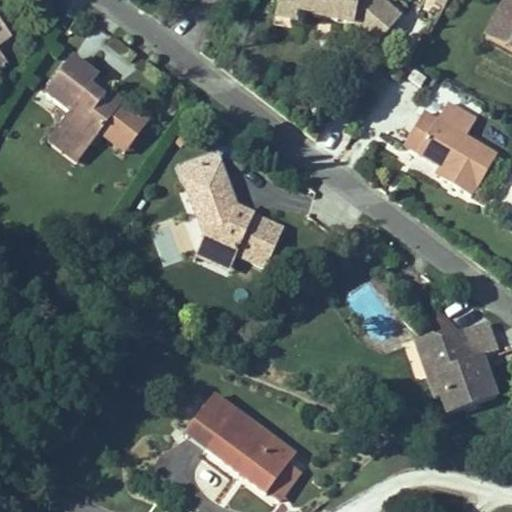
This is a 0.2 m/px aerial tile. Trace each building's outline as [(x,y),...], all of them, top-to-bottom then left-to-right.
[(300,0),(277,0),(274,27),(298,30),(298,25),(356,33),(358,16),(390,40),(403,23),(373,0),(301,0),(300,0)] [(423,0),(422,3),(444,12),(449,0),(423,0)] [(511,0),(508,0),(482,48),(511,65),(511,0)] [(380,53),(390,40),(358,16),(356,33),(380,53)] [(0,49),(9,43),(0,31),(0,49)] [(75,174),(124,108),(108,97),(105,101),(92,91),(98,82),(71,62),(43,100),(69,119),(45,151),(75,174)] [(424,119),(407,147),(429,160),(426,165),(439,172),(444,176),(438,186),(470,205),(476,194),(478,195),(497,162),(465,143),(475,126),(446,109),(436,126),(424,119)] [(429,160),(407,147),(404,152),(426,165),(429,160)] [(263,277),(281,233),(253,221),(250,227),(235,220),(238,214),(215,158),(175,173),(201,242),(193,262),(226,277),(232,264),(263,277)] [(433,183),(438,186),(444,176),(439,172),(433,183)] [(253,221),(238,214),(235,220),(250,227),(253,221)] [(226,277),(193,262),(188,273),(221,288),(226,277)] [(485,329),(461,338),(472,367),(475,366),(498,357),(489,331),(485,329)] [(472,367),(461,338),(439,346),(443,357),(426,363),(433,381),(425,385),(434,409),(442,406),(449,425),(499,406),(491,384),(483,387),(475,366),(472,367)] [(443,357),(439,346),(429,344),(411,350),(425,385),(433,381),(426,363),(443,357)] [(214,402),(185,444),(268,500),(288,470),(296,459),(214,402)] [(280,509),(301,479),(288,470),(268,500),(280,509)]
